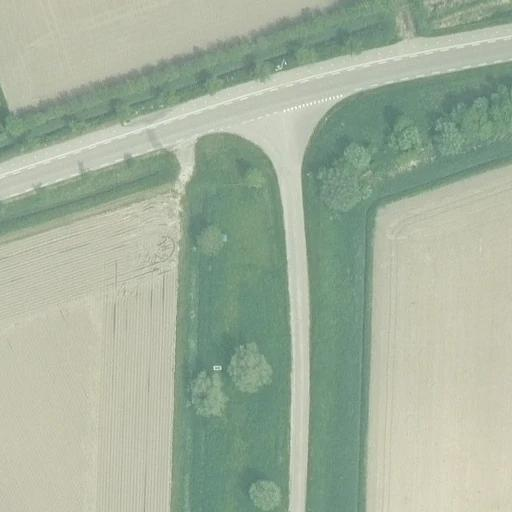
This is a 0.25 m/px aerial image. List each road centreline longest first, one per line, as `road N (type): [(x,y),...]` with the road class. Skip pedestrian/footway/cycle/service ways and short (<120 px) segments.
road 1 (unclassified): [(294,511),(300,297),(278,100)]
road 2 (tertiary): [(0,188),(278,100)]
road 3 (track): [(0,240),(184,179),(167,114)]
road 4 (tertiary): [(278,100),(511,49)]
